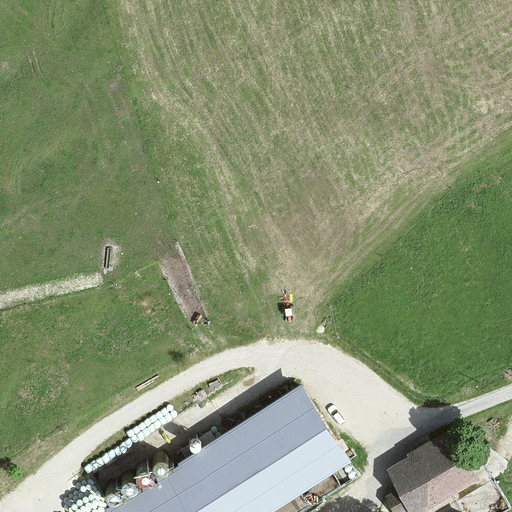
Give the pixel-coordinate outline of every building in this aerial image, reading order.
[(300,378),(104,504),(108,511),(259,511),(349,454),(300,378)] [(387,464),(401,488),(413,507),(477,468),(451,424),(406,450),(407,452),(387,464)] [(148,472),(149,472),(151,469),(152,466),(152,462),(150,459),(147,457),(144,456),(140,456),(137,458),(135,460),(134,464),(135,468),(136,470),(139,473),(142,473),(146,473),(148,472)] [(118,475),(118,478),(120,481),(122,484),(125,485),(129,485),(132,484),(134,482),(136,478),(136,475),(135,471),(132,468),(129,467),(125,467),(122,469),(119,471),(118,475)] [(105,495),(109,496),(113,496),(116,495),(119,492),(120,488),(119,484),(118,482),(115,479),(112,478),(109,479),(106,480),(103,483),(102,485),(102,489),(103,492),(105,495)] [(387,496),(395,511),(403,511),(413,507),(401,488),(387,496)]
